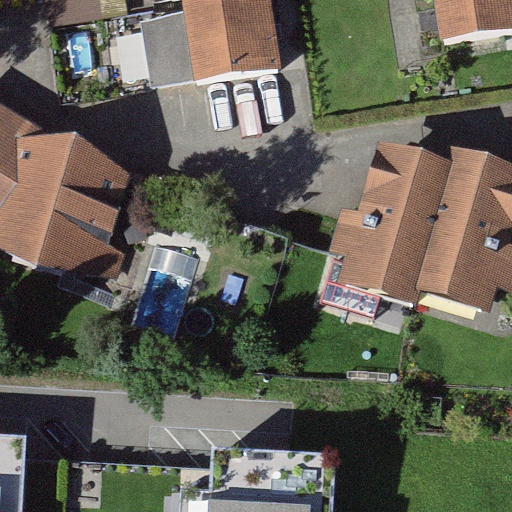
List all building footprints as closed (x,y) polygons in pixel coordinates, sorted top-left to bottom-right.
[(52,0),(59,31),(133,17),(130,0),(52,0)] [(289,75),(278,0),(182,0),(195,88),(289,75)] [(511,0),(449,0),(458,49),(511,39),(511,0)] [(146,189),(0,108),(0,237),(91,288),(146,189)] [(511,317),(511,185),(397,144),(347,279),(505,337),(511,317)]
